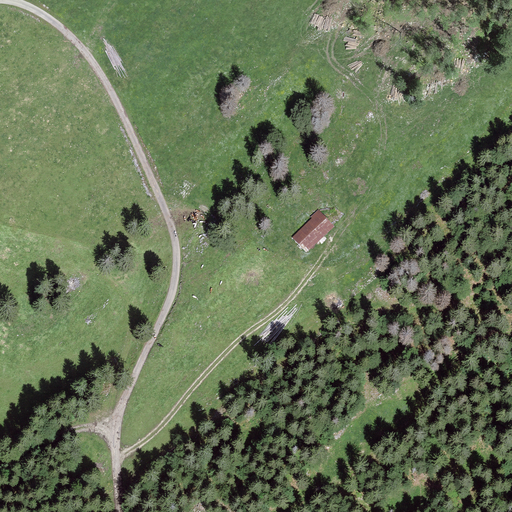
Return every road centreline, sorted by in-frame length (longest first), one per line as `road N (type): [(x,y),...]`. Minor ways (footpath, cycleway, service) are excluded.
road 1 (track): [(5,0),(44,15),(91,60),(175,241),(173,288),(118,417),(120,511)]
road 2 (track): [(331,241),(300,289),(227,349),(116,461)]
road 3 (track): [(0,469),(118,417)]
